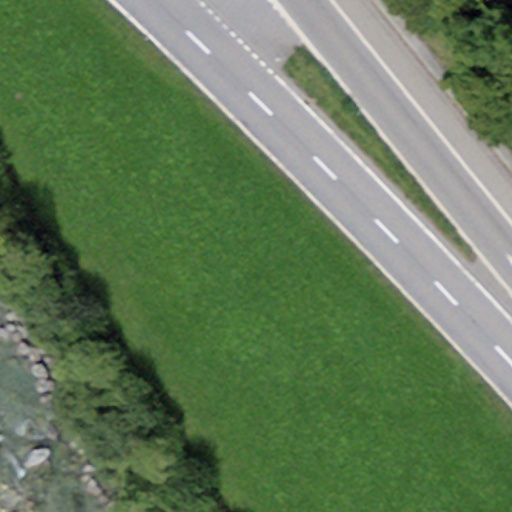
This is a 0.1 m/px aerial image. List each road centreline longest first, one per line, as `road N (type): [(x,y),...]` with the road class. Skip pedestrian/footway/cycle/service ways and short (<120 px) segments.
road 1 (primary): [(149,0),(511,356)]
road 2 (trunk): [(511,247),(304,0)]
